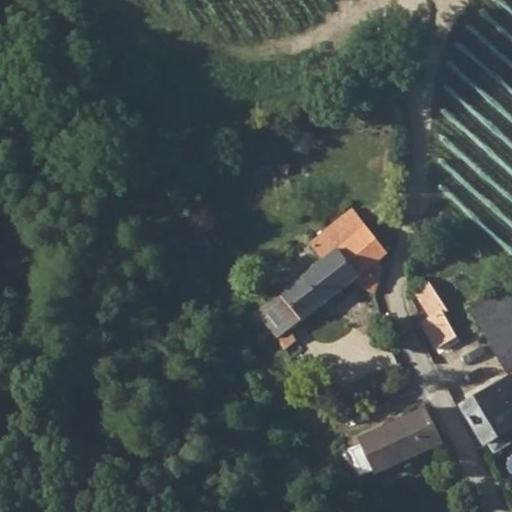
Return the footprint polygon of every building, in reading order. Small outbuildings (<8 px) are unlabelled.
[(387,198),(394,199),(395,191),(388,190),(387,198)] [(322,261),(258,314),(279,338),(285,350),(297,341),(291,330),(352,282),(375,295),(378,287),(383,269),(378,262),(386,256),(388,254),(351,210),(309,245),(322,261)] [(431,319),(419,326),(431,352),(456,338),(446,320),(442,315),(448,312),(431,283),(415,292),(431,319)] [(511,301),(504,287),(469,308),(484,335),(508,375),(511,372),(511,377),(463,406),(485,447),(489,445),(494,454),(511,443),(511,432),(511,431),(511,301)] [(469,308),(446,320),(456,338),(462,348),(484,335),(469,308)] [(444,444),(424,406),(360,439),(377,475),(444,444)]
